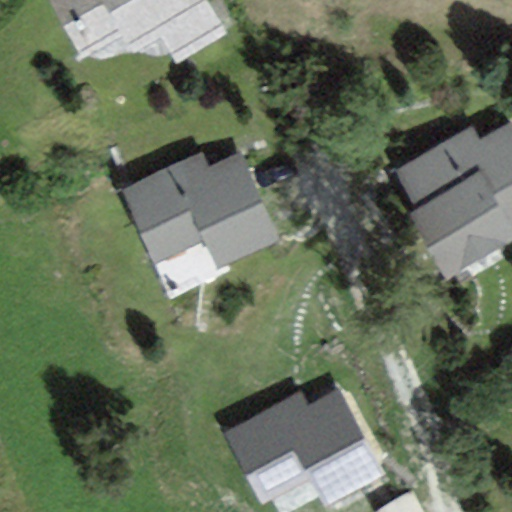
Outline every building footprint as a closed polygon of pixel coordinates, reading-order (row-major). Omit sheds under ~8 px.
[(193,0),(48,0),(74,49),(122,24),(137,53),(203,19),(193,0)] [(511,103),(377,155),(415,252),(511,215),(511,103)] [(230,139),(107,184),(128,242),(180,223),(191,254),(263,228),(230,139)] [(339,383),(218,433),(249,507),(370,457),(339,383)] [(511,405),(503,411),(511,428),(511,405)]
